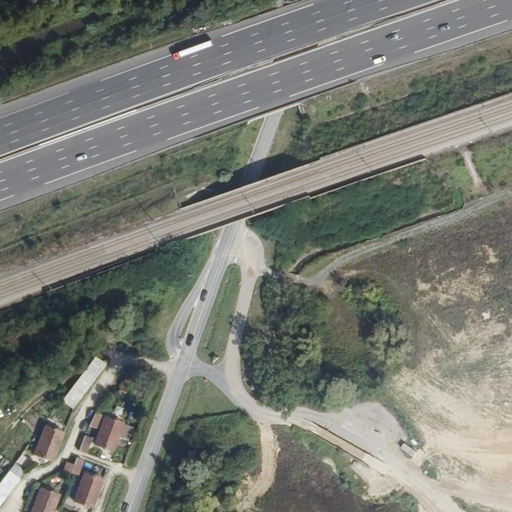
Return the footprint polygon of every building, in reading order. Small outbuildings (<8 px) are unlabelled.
[(72,408),(106,364),(95,357),(62,401),(72,408)] [(131,380),(127,377),(120,390),(124,393),(131,380)] [(101,416),(95,413),(89,425),(96,429),(99,422),(101,416)] [(113,452),(123,424),(104,417),(102,423),(94,445),(113,452)] [(55,462),(64,432),(44,426),(35,456),(55,462)] [(92,439),(84,436),(79,451),(86,454),(92,439)] [(418,453),(405,444),(401,449),(413,458),(418,453)] [(83,461),(76,458),(74,465),(66,462),(63,470),(78,476),(83,461)] [(0,506),(27,470),(15,462),(0,481),(0,506)] [(90,507),(100,476),(82,470),(73,501),(90,507)] [(60,511),(54,510),(59,496),(40,489),(31,511),(60,511)]
